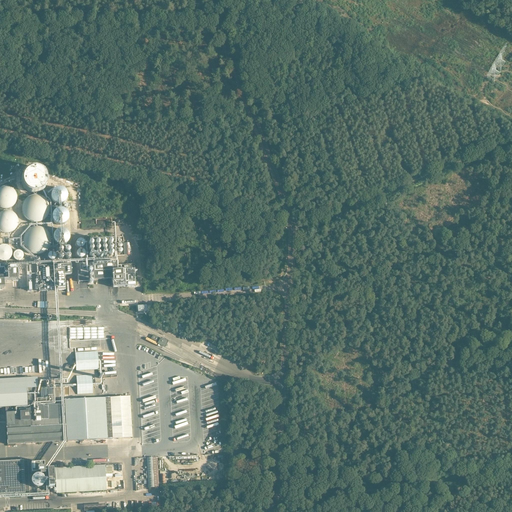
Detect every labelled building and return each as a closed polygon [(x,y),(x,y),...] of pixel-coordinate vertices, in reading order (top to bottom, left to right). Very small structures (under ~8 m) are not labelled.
[(0,207),(1,208),(4,209),(7,209),(10,209),(13,208),(16,206),(18,203),(19,200),(20,196),(19,193),(18,190),(16,187),(12,185),(9,184),(5,184),(1,185),(0,185),(0,207)] [(25,213),(28,216),(30,218),(33,219),(36,220),(40,219),(43,218),(45,216),(48,213),(49,210),(49,207),(49,203),(48,200),(45,197),(42,195),(38,194),(34,194),(30,195),(27,198),(25,201),(24,205),(24,209),(25,213)] [(0,228),(2,230),(5,232),(8,233),(11,232),(14,231),(17,229),(19,226),(20,223),(20,220),(19,217),(17,214),(15,212),(12,211),(9,210),(6,210),(3,211),(0,213),(0,228)] [(110,231),(109,219),(81,220),(81,229),(94,228),(94,232),(110,231)] [(27,246),(30,249),(32,251),(35,252),(39,253),(42,252),(45,251),(48,249),(50,246),(51,243),(52,240),(51,236),(50,233),(48,231),(44,228),(40,227),(36,227),(33,228),(29,231),(27,234),(26,238),(26,242),(27,246)] [(0,260),(9,260),(9,246),(0,245),(0,260)] [(13,252),(16,259),(21,257),(18,250),(13,252)] [(117,261),(93,263),(93,272),(112,271),(113,279),(113,287),(135,286),(134,264),(117,265),(117,261)] [(78,282),(88,281),(87,263),(80,263),(81,274),(78,274),(78,282)] [(51,290),(65,289),(65,275),(71,274),(71,264),(50,265),(51,290)] [(17,267),(0,267),(0,288),(4,288),(3,282),(18,281),(17,267)] [(0,326),(23,326),(23,320),(22,314),(22,309),(0,310),(0,326)] [(77,356),(78,372),(100,371),(99,355),(77,356)] [(0,407),(5,407),(6,412),(5,412),(6,427),(7,444),(62,441),(60,405),(52,405),(51,398),(46,398),(46,391),(46,390),(42,391),(42,389),(39,389),(39,388),(37,388),(37,378),(29,378),(29,376),(24,377),(24,378),(12,379),(12,377),(5,378),(5,379),(0,379),(0,407)] [(79,379),(80,393),(94,392),(94,379),(79,379)] [(64,400),(67,441),(132,437),(130,396),(64,400)] [(158,458),(149,458),(149,491),(159,490),(158,458)] [(0,494),(29,493),(27,461),(0,462),(0,494)] [(44,462),(31,463),(31,473),(40,472),(40,475),(45,474),(44,462)] [(56,493),(106,490),(105,465),(55,468),(56,493)] [(36,489),(41,487),(43,482),(41,477),(36,475),(31,477),(29,482),(31,487),(36,489)]
